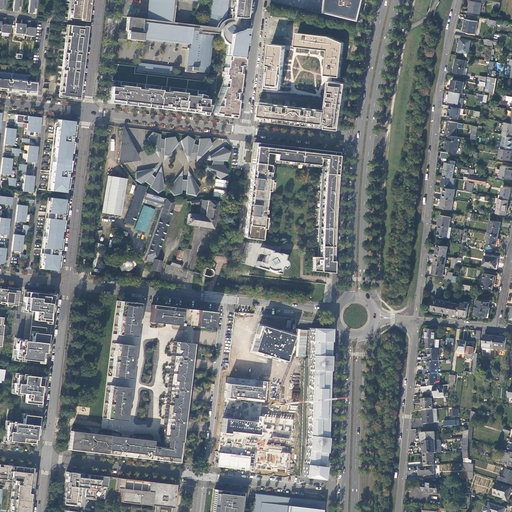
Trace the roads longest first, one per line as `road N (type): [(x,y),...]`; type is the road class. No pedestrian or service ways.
road 1 (residential): [(458,0),(438,94),(415,318)]
road 2 (primary): [(365,298),(368,151),(396,0)]
road 3 (residential): [(415,318),(397,511)]
road 4 (primary): [(344,333),(344,511)]
road 5 (residential): [(208,476),(225,299)]
road 6 (primary): [(354,511),(363,334)]
road 7 (residential): [(66,282),(46,458)]
road 8 (unknown): [(131,435),(154,425),(164,332),(221,342)]
road 9 (residential): [(86,110),(66,282)]
road 10 (primary): [(385,0),(357,166)]
road 11 (residential): [(46,458),(208,476)]
road 12 (residential): [(66,282),(225,299)]
road 13 (residential): [(86,110),(244,129)]
road 14 (primary): [(357,166),(347,297)]
road 15 (residential): [(258,0),(244,129)]
road 16 (residential): [(244,129),(240,242)]
